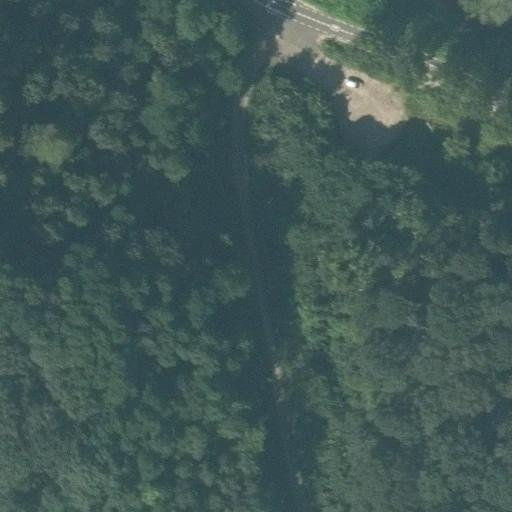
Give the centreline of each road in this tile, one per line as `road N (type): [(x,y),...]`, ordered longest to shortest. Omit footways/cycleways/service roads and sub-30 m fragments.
road 1 (track): [(263,0),(261,32),(240,85),(237,163),(301,511)]
road 2 (unclassified): [(511,109),(431,64),(265,0)]
